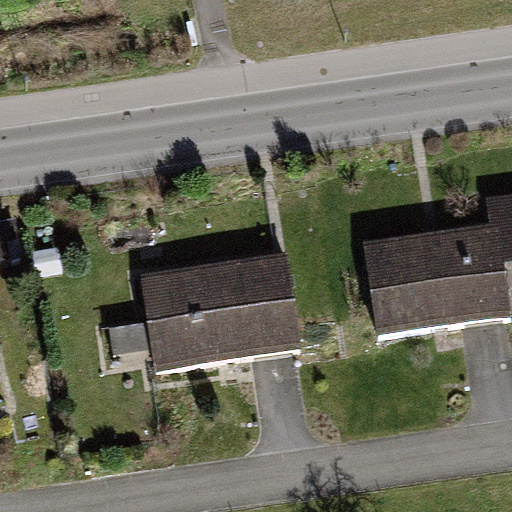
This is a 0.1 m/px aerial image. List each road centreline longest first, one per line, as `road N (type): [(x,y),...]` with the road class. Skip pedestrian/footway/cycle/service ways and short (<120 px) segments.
road 1 (tertiary): [(227,113),(511,78)]
road 2 (tertiary): [(0,149),(227,113)]
